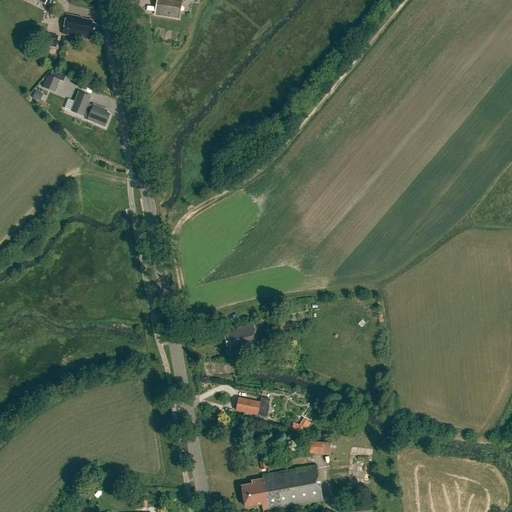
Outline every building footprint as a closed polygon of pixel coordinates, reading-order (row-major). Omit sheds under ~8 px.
[(156,0),(155,15),(178,19),(181,0),(156,0)] [(92,24),(93,22),(81,19),(81,18),(66,15),(63,35),(92,41),(95,25),(92,24)] [(55,93),(60,81),(48,76),(43,88),(55,93)] [(93,108),(88,106),(91,99),(78,94),(75,102),(68,100),(64,109),(71,112),(71,113),(88,120),(88,121),(104,127),(105,124),(106,124),(110,116),(106,114),(107,112),(94,106),(93,108)] [(228,338),(225,339),(227,348),(230,347),(231,352),(241,350),(242,351),(258,347),(253,326),(226,332),(228,338)] [(238,402),(236,411),(266,417),(268,405),(242,399),(241,403),(238,402)] [(310,454),(322,455),(323,443),(310,442),(310,454)] [(251,484),(241,486),(243,494),(241,495),(242,500),(244,500),(245,507),(261,504),(263,511),(323,500),(316,465),(262,475),(262,479),(251,481),(251,484)] [(87,489),(84,499),(89,501),(93,490),(87,489)]
